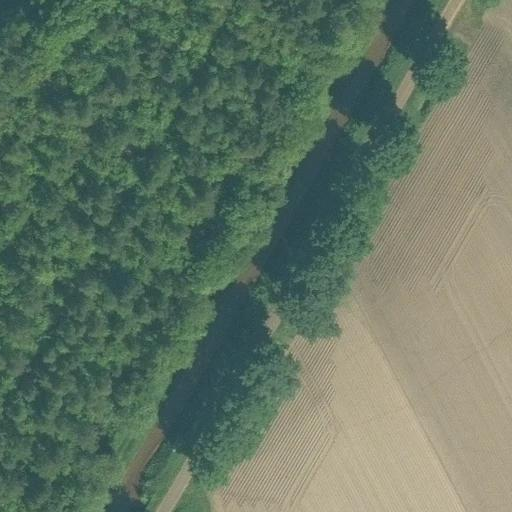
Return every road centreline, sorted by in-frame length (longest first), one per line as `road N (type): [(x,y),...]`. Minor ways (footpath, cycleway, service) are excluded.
road 1 (unclassified): [(166,511),(460,0)]
road 2 (track): [(0,417),(234,0)]
